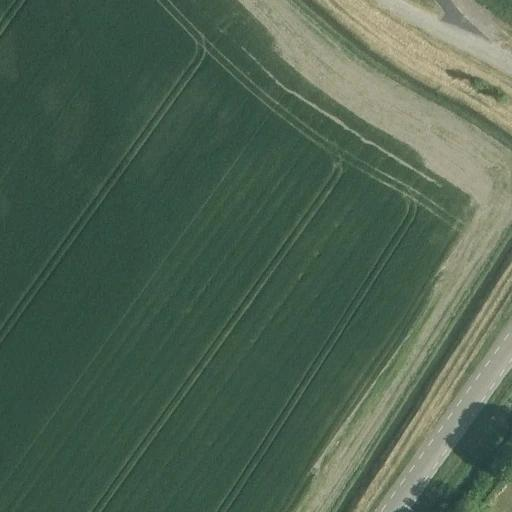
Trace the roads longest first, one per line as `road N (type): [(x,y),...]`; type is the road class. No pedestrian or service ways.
road 1 (tertiary): [(390,511),(511,341)]
road 2 (unclassified): [(511,69),(383,0)]
